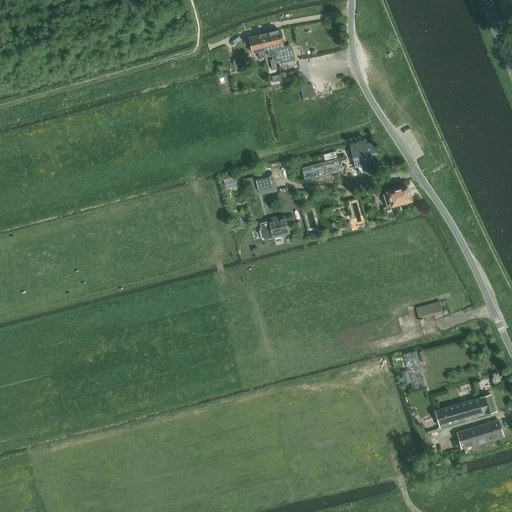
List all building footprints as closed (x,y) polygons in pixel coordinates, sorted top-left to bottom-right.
[(280,30),(269,33),(275,61),(280,60),(281,61),(282,61),(283,62),(284,62),(285,63),(286,63),(287,63),(288,63),(290,62),(291,61),(292,60),(294,58),(294,57),(294,56),(294,54),(294,52),(293,51),(292,49),(291,49),(291,48),(290,48),(288,47),(287,47),(286,47),(285,47),(284,47),(280,30)] [(269,33),(259,35),(263,51),(264,51),(268,50),(269,57),(272,56),(273,60),(270,61),(272,71),(277,69),(275,61),(269,33)] [(259,35),(249,38),(253,53),(258,52),(260,59),(265,58),(264,51),(263,51),(259,35)] [(231,70),(235,70),(247,68),(246,58),(233,60),(233,63),(230,63),(231,70)] [(273,83),(285,80),(284,74),(272,77),(273,83)] [(312,84),(300,87),(303,99),(309,98),(315,97),(312,84)] [(355,168),(374,163),(379,162),(374,143),(350,150),(355,168)] [(325,161),(337,158),(335,152),(323,155),(325,161)] [(340,172),(337,159),(302,169),(305,181),(340,172)] [(261,176),(255,177),(259,194),(276,190),(272,173),(261,176)] [(390,199),(392,206),(394,205),(396,206),(399,206),(400,204),(411,201),(409,192),(410,192),(409,189),(408,189),(407,187),(388,192),(384,194),(386,201),(390,199)] [(289,234),(285,217),(276,219),(276,218),(268,220),(269,222),(261,224),(262,229),(261,231),(263,239),(264,239),(265,240),(289,234)] [(321,239),(319,232),(310,235),(312,241),(321,239)] [(440,303),(434,304),(437,312),(443,311),(440,303)] [(425,316),(423,308),(417,309),(419,317),(425,316)] [(425,387),(416,351),(403,355),(413,390),(425,387)] [(411,383),(408,372),(401,374),(404,385),(411,383)] [(496,411),(491,395),(486,396),(481,398),(435,411),(440,428),(470,419),(472,420),(477,419),(478,416),(486,414),(491,413),(496,411)] [(503,437),(499,420),(457,433),(462,449),(503,437)]
